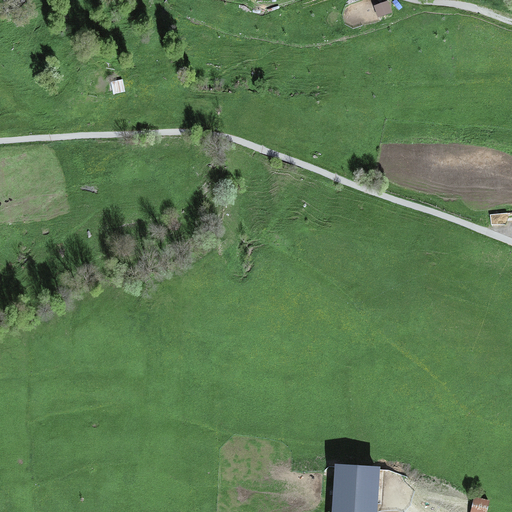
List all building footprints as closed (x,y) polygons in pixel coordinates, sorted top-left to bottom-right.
[(382,1),(368,6),(373,20),(387,15),(382,1)] [(118,77),(106,81),(109,93),(122,89),(118,77)] [(505,213),(487,213),(487,226),(505,226),(505,213)] [(378,511),(380,463),(335,461),(333,511),(378,511)] [(470,499),(467,511),(485,511),(487,502),(470,499)]
